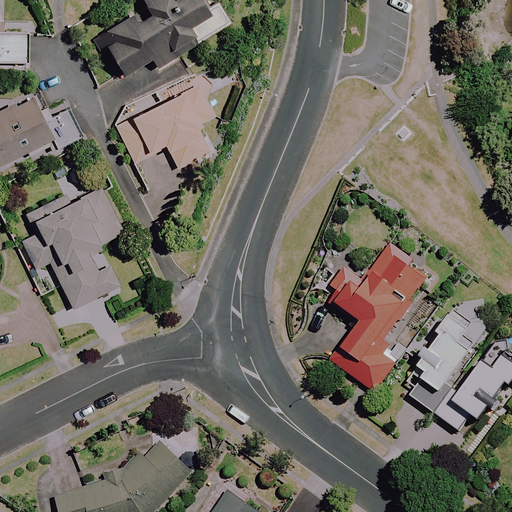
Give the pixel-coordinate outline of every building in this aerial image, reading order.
[(200,44),(233,24),(220,2),(209,9),(203,0),(143,0),(148,6),(101,35),(126,76),(154,59),(159,69),(200,44)] [(0,34),(0,62),(29,64),(31,36),(0,34)] [(216,117),(200,85),(117,126),(134,161),(167,145),(178,168),(212,152),(199,126),(216,117)] [(73,112),(47,123),(36,96),(0,111),(0,165),(29,153),(30,157),(50,148),(52,152),(85,138),(73,112)] [(125,232),(103,188),(73,204),(68,195),(29,215),(38,234),(24,242),(38,269),(51,262),(75,308),(120,285),(105,256),(94,261),(89,251),(125,232)] [(433,276),(390,245),(364,281),(344,266),(330,285),(340,293),(334,302),(360,321),(331,361),(375,393),(396,363),(385,356),(396,341),(390,337),(433,276)] [(433,414),(451,390),(446,386),(500,312),(469,290),(437,333),(442,337),(408,384),(416,389),(410,398),(433,414)] [(507,384),(511,388),(511,387),(511,340),(498,343),(497,343),(497,344),(459,395),(451,390),(433,414),(459,433),(463,426),(472,432),(484,415),(507,384)] [(160,446),(149,459),(142,453),(126,472),(106,479),(107,482),(56,499),(60,511),(157,511),(191,474),(160,446)] [(266,511),(232,488),(214,511),(266,511)]
